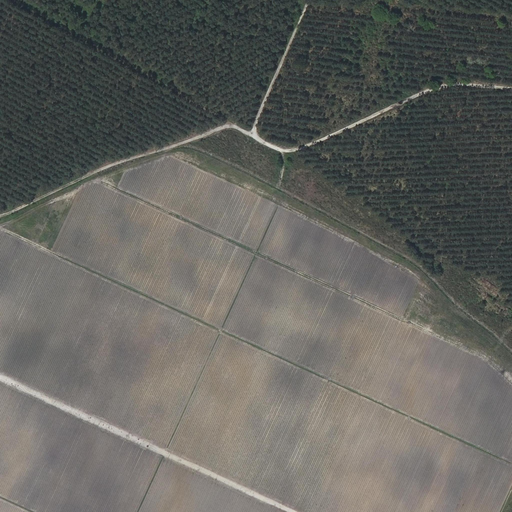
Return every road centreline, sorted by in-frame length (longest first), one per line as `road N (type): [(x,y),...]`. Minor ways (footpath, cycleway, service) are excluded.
road 1 (track): [(0,225),(92,181),(490,360),(511,381)]
road 2 (track): [(0,232),(511,462)]
road 3 (track): [(308,0),(250,133),(285,151),(426,92),(511,90)]
road 4 (track): [(296,511),(0,377)]
road 5 (track): [(136,511),(255,254)]
road 6 (track): [(250,133),(12,0)]
road 7 (track): [(511,20),(306,4)]
